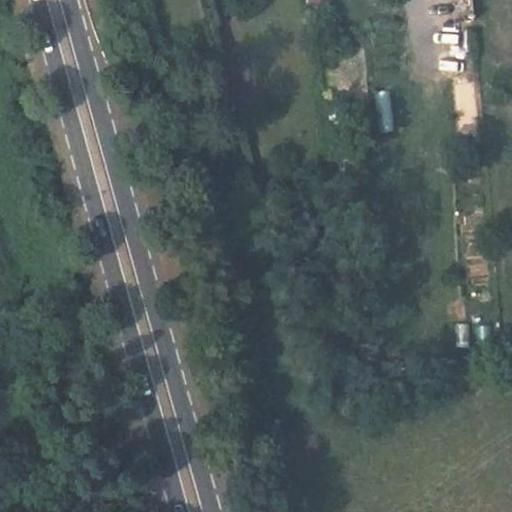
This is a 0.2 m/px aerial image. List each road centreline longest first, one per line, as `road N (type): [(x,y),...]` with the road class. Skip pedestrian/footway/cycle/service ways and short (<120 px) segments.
road 1 (primary): [(41,0),(182,511)]
road 2 (primary): [(206,511),(68,0)]
